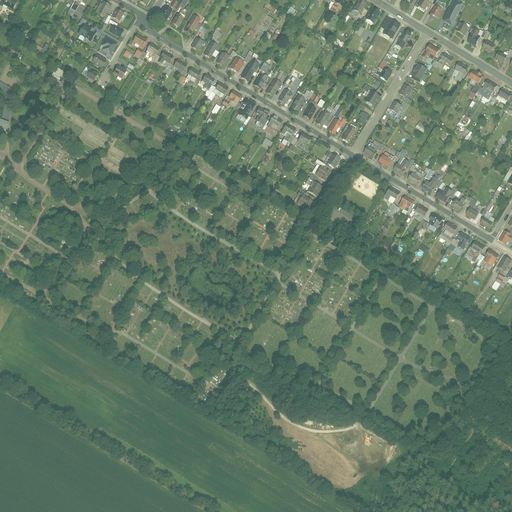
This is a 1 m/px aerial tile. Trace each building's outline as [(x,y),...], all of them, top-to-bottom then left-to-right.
[(15,0),(5,0),(4,3),(13,9),(18,2),(15,0)] [(110,5),(103,0),(96,11),(103,16),(110,5)] [(173,0),(170,6),(166,4),(159,15),(166,20),(172,11),(174,12),(176,9),(179,11),(183,4),(179,2),(180,0),(173,0)] [(329,9),(330,7),(335,10),(337,7),(332,4),(334,2),(332,0),(327,7),(329,9)] [(366,4),(359,0),(357,0),(352,8),(359,13),(366,4)] [(425,10),(430,3),(425,0),(420,0),(417,5),(425,10)] [(66,14),(72,17),(78,6),(72,3),(66,14)] [(438,18),(443,11),(434,6),(430,12),(438,18)] [(286,14),(293,18),(297,11),(290,7),(286,14)] [(373,21),(379,12),(372,7),(366,16),(373,21)] [(118,22),(123,13),(115,8),(109,17),(118,22)] [(185,17),(178,12),(171,22),(179,27),(185,17)] [(451,26),(455,19),(447,14),(443,20),(451,26)] [(109,18),(104,15),(100,22),(105,25),(109,18)] [(203,25),(191,18),(184,30),(191,34),(195,28),(200,31),(203,25)] [(391,20),(386,28),(394,34),(400,26),(391,20)] [(469,28),(460,23),(456,30),(464,35),(469,28)] [(85,38),(90,29),(84,25),(79,34),(85,38)] [(120,38),(123,31),(114,26),(113,27),(110,25),(108,29),(111,31),(110,32),(120,38)] [(363,29),(357,25),(350,35),(356,39),(363,29)] [(214,38),(215,37),(220,39),(222,34),(218,32),(220,29),(215,27),(212,38),(214,38)] [(402,46),(411,33),(403,28),(395,41),(402,46)] [(480,32),(474,28),(467,40),(475,45),(480,38),(477,36),(480,32)] [(96,33),(90,29),(85,38),(91,42),(96,33)] [(147,39),(136,34),(132,40),(143,46),(147,39)] [(417,38),(411,34),(405,44),(410,48),(417,38)] [(204,41),(196,37),(191,45),(199,50),(204,41)] [(110,55),(117,44),(106,38),(102,45),(104,47),(102,50),(110,55)] [(489,53),(494,45),(486,39),(481,47),(489,53)] [(160,48),(150,42),(147,47),(153,51),(152,53),(156,55),(160,48)] [(217,47),(210,42),(204,52),(211,57),(217,47)] [(32,43),(30,46),(39,51),(41,48),(32,43)] [(98,47),(93,44),(89,51),(93,54),(98,47)] [(434,60),(440,51),(430,44),(425,51),(431,55),(426,63),(438,71),(442,65),(434,60)] [(145,55),(134,49),(131,54),(142,60),(145,55)] [(164,50),(161,55),(171,62),(174,57),(164,50)] [(507,56),(500,50),(494,58),(502,63),(507,56)] [(224,65),(230,56),(222,51),(216,60),(224,65)] [(454,59),(444,53),(440,60),(449,66),(454,59)] [(106,60),(97,54),(92,61),(101,67),(106,60)] [(239,59),(235,57),(228,67),(236,72),(241,63),(238,61),(239,59)] [(188,65),(176,58),(173,63),(185,70),(188,65)] [(458,84),(468,67),(458,61),(454,69),(460,72),(454,82),(458,84)] [(264,62),(259,69),(265,73),(270,67),(264,62)] [(127,69),(117,63),(112,72),(122,77),(127,69)] [(251,65),(247,63),(240,75),(248,80),(253,71),(249,68),(251,65)] [(412,71),(410,75),(416,79),(423,81),(426,77),(426,76),(424,74),(426,69),(423,68),(418,65),(416,64),(412,71)] [(201,72),(191,66),(187,73),(197,79),(201,72)] [(385,81),(392,71),(385,66),(378,76),(385,81)] [(98,73),(89,67),(84,74),(94,80),(98,73)] [(55,68),(50,76),(58,81),(63,73),(55,68)] [(479,81),(483,76),(472,69),(468,74),(479,81)] [(215,79),(205,73),(201,80),(211,86),(215,79)] [(260,88),(266,79),(259,74),(253,83),(260,88)] [(281,77),(276,74),(266,91),(271,94),(281,77)] [(185,79),(179,76),(173,85),(180,88),(185,79)] [(498,86),(488,79),(485,84),(495,91),(498,86)] [(0,91),(4,94),(0,111),(0,130),(5,126),(14,89),(0,81),(0,91)] [(229,87),(218,81),(214,88),(225,94),(229,87)] [(291,86),(287,84),(278,98),(286,103),(290,98),(285,95),(291,86)] [(407,84),(402,91),(408,94),(413,88),(407,84)] [(508,98),(511,93),(502,87),(499,92),(508,98)] [(241,95),(232,90),(228,96),(237,102),(241,95)] [(309,100),(313,92),(310,90),(309,92),(305,90),(303,95),(300,93),(298,95),(309,100)] [(377,97),(370,92),(363,102),(370,107),(377,97)] [(298,110),(304,100),(297,95),(291,106),(298,110)] [(255,105),(247,100),(238,115),(246,120),(255,105)] [(316,106),(321,108),(324,102),(319,100),(316,106)] [(402,106),(394,100),(389,109),(397,114),(402,106)] [(310,118),(316,109),(309,104),(303,114),(310,118)] [(205,123),(209,125),(220,107),(216,105),(205,123)] [(269,112),(260,107),(253,118),(261,124),(269,112)] [(332,107),(328,113),(335,119),(340,112),(332,107)] [(323,126),(329,117),(322,113),(316,122),(323,126)] [(366,116),(360,113),(355,121),(360,125),(366,116)] [(281,122),(272,115),(266,125),(275,131),(281,122)] [(341,124),(334,119),(327,129),(334,134),(341,124)] [(296,129),(286,123),(282,129),(292,136),(296,129)] [(415,128),(423,133),(426,128),(418,123),(415,128)] [(354,132),(348,128),(341,138),(347,142),(354,132)] [(312,139),(303,132),(296,142),(306,149),(312,139)] [(266,136),(260,143),(269,150),(275,142),(266,136)] [(369,143),(363,152),(373,158),(379,150),(369,143)] [(340,158),(332,153),(325,163),(333,168),(340,158)] [(390,159),(383,154),(378,161),(386,166),(390,159)] [(264,156),(260,164),(265,166),(269,158),(264,156)] [(402,176),(406,168),(396,162),(392,170),(402,176)] [(324,181),(330,173),(323,167),(317,175),(324,181)] [(422,176),(412,170),(406,179),(417,185),(422,176)] [(426,182),(422,189),(432,195),(440,181),(434,177),(430,184),(426,182)] [(322,187),(315,182),(309,191),(316,196),(322,187)] [(398,192),(388,186),(381,198),(385,200),(387,197),(393,201),(398,192)] [(450,196),(440,190),(436,197),(446,203),(450,196)] [(414,201),(404,195),(400,202),(410,208),(414,201)] [(313,202),(306,197),(300,205),(307,210),(313,202)] [(455,198),(450,205),(460,211),(464,205),(455,198)] [(485,210),(489,212),(496,200),(492,198),(485,210)] [(385,214),(392,218),(398,208),(391,204),(385,214)] [(428,210),(419,204),(412,215),(421,221),(428,210)] [(479,213),(469,208),(465,215),(475,220),(479,213)] [(434,232),(442,219),(433,213),(427,222),(423,220),(414,235),(418,238),(425,226),(434,232)] [(492,223),(484,217),(480,223),(488,229),(492,223)] [(456,227),(445,220),(441,227),(452,234),(456,227)] [(511,233),(504,228),(498,238),(506,243),(511,233)] [(471,238),(460,231),(456,238),(461,241),(458,246),(464,249),(471,238)] [(453,240),(442,234),(440,238),(451,245),(453,240)] [(485,247),(474,240),(470,246),(481,253),(485,247)] [(421,245),(418,250),(425,253),(427,248),(421,245)] [(500,255),(488,248),(484,255),(496,262),(500,255)] [(505,272),(511,261),(511,260),(505,256),(498,267),(505,272)] [(511,280),(499,273),(491,288),(496,291),(501,283),(504,285),(506,282),(511,285),(511,283),(511,280)] [(449,296),(451,290),(445,287),(442,293),(449,296)]
